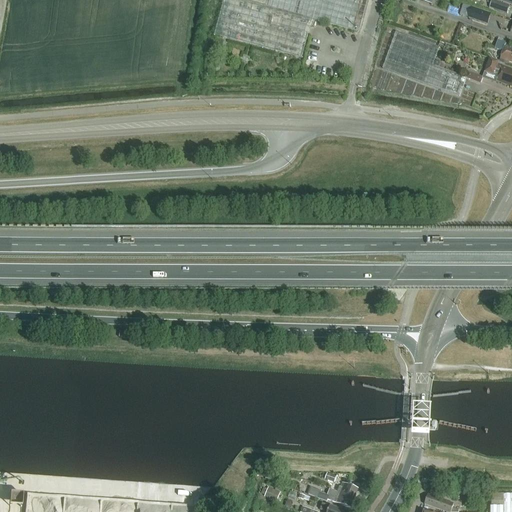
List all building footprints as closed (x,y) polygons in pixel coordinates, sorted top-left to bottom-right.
[(302,59),(312,20),(359,32),(367,0),(224,0),(215,36),(302,59)] [(491,0),(489,8),(507,14),(510,6),(492,0),(491,0)] [(468,19),(487,25),(491,15),(471,8),(468,19)] [(461,98),(467,79),(467,78),(433,66),(440,48),(396,32),(383,69),(461,98)] [(511,47),(505,45),(506,43),(498,41),(495,49),(503,52),(500,60),(511,63),(511,47)] [(485,73),(486,73),(484,79),(497,84),(497,82),(511,87),(511,70),(502,66),(502,67),(497,65),(498,62),(490,59),(485,73)] [(467,79),(482,84),(484,79),(469,73),(467,78),(467,79)] [(286,482),(288,475),(274,472),(273,479),(286,482)] [(334,483),(337,477),(327,473),(325,480),(334,483)] [(338,491),(337,493),(354,499),(358,490),(343,484),(341,488),(339,487),(339,488),(337,491),(338,491)] [(277,502),(281,493),(268,488),(265,497),(277,502)] [(354,499),(337,493),(329,490),(327,496),(319,493),(317,499),(327,503),(327,501),(351,509),(354,499)] [(511,511),(511,495),(504,496),(504,495),(491,495),(491,507),(490,511),(511,511)] [(458,511),(459,511),(452,509),(454,505),(428,496),(424,505),(443,511),(458,511)]
